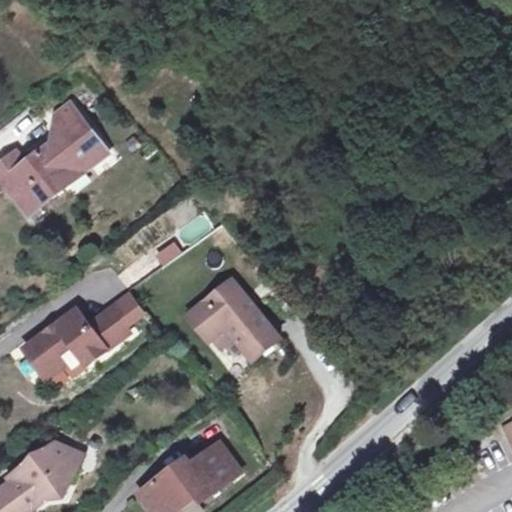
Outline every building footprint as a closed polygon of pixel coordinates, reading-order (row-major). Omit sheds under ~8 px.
[(17,152),(0,166),(0,178),(2,181),(1,191),(12,192),(32,195),(43,208),(73,184),(64,174),(75,166),(94,168),(111,154),(71,104),(56,116),(52,145),(31,162),(24,159),(17,152)] [(43,208),(32,195),(12,192),(32,217),(43,208)] [(193,196),(165,214),(187,247),(215,228),(193,196)] [(165,266),(185,252),(175,238),(155,253),(165,266)] [(228,329),(237,340),(256,362),(282,341),(233,282),(192,316),(213,342),(228,329)] [(132,294),(112,310),(130,334),(150,318),(132,294)] [(78,311),(26,350),(46,377),(67,360),(64,357),(71,351),(80,350),(84,355),(91,364),(130,334),(112,310),(90,327),(78,311)] [(237,340),(228,329),(213,342),(222,352),(237,340)] [(50,381),(84,355),(80,350),(71,351),(64,357),(67,360),(46,377),(50,381)] [(221,443),(211,451),(233,480),(243,473),(221,443)] [(12,483),(0,492),(0,511),(33,511),(48,501),(66,498),(78,471),(69,461),(73,451),(57,444),(36,459),(39,463),(32,468),(25,467),(10,479),(12,483)] [(73,451),(69,461),(78,471),(84,455),(73,451)] [(191,466),(187,460),(142,493),(156,511),(178,511),(209,490),(213,495),(233,480),(211,451),(191,466)]
